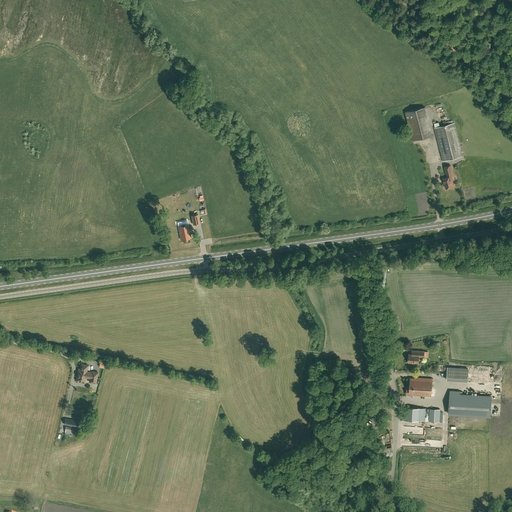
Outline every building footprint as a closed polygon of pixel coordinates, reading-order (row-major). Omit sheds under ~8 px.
[(412,140),(429,136),(421,107),(405,112),(412,140)] [(454,123),(434,128),(443,161),(463,156),(454,123)] [(454,179),(453,176),(451,165),(444,167),(447,177),(442,178),(444,184),(445,184),(446,188),(447,187),(448,188),(451,188),(451,186),(454,186),(452,179),(454,179)] [(193,224),(200,223),(198,214),(191,215),(193,224)] [(188,224),(178,226),(181,240),(191,237),(188,224)] [(409,354),(408,362),(418,362),(419,357),(423,357),(424,351),(412,350),(412,354),(409,354)] [(97,378),(98,372),(91,371),(91,372),(87,371),(88,365),(81,364),(80,370),(79,370),(78,373),(78,374),(77,375),(77,376),(77,377),(77,378),(77,379),(77,380),(85,382),(85,377),(90,378),(89,382),(93,382),(94,378),(97,378)] [(473,379),(474,368),(448,367),(448,379),(468,380),(468,379),(473,379)] [(406,388),(406,394),(413,395),(431,396),(432,379),(414,378),(410,377),(409,388),(406,388)] [(324,384),(328,390),(335,384),(331,379),(324,384)] [(449,414),(492,416),(493,395),(461,393),(461,391),(450,390),(449,414)] [(425,421),(426,408),(400,407),(399,419),(425,421)] [(429,421),(440,422),(440,409),(429,409),(429,421)] [(75,424),(75,420),(66,418),(65,424),(78,427),(78,424),(75,424)]
